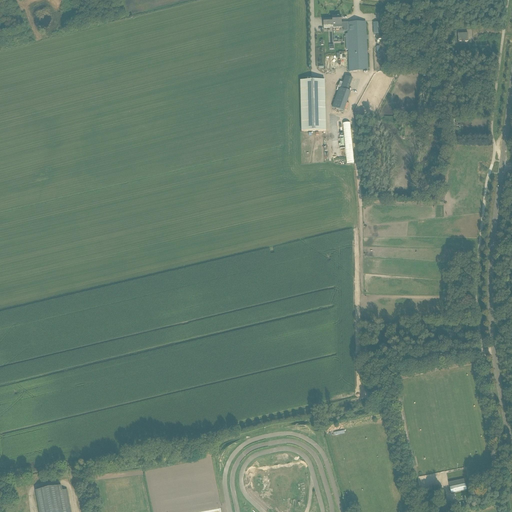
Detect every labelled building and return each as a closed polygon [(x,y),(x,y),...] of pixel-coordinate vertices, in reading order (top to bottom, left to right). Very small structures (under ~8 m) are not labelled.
[(327,19),(323,19),(323,28),(343,27),(343,31),(347,31),(347,23),(341,23),(341,21),(341,16),(332,17),(332,18),(327,19)] [(347,23),(347,31),(349,72),(368,71),(365,22),(347,23)] [(458,34),(458,42),(468,42),(468,34),(458,34)] [(345,58),(324,58),(324,69),(346,69),(345,58)] [(348,91),(352,78),(345,76),(341,89),(339,88),(332,108),(344,112),(351,92),(348,91)] [(326,131),(324,81),(300,81),(301,132),(326,131)] [(353,163),(351,123),(343,123),(345,163),(353,163)] [(449,488),(451,494),(466,490),(465,484),(449,488)] [(70,511),(67,490),(62,491),(61,486),(35,491),(39,511),(70,511)]
